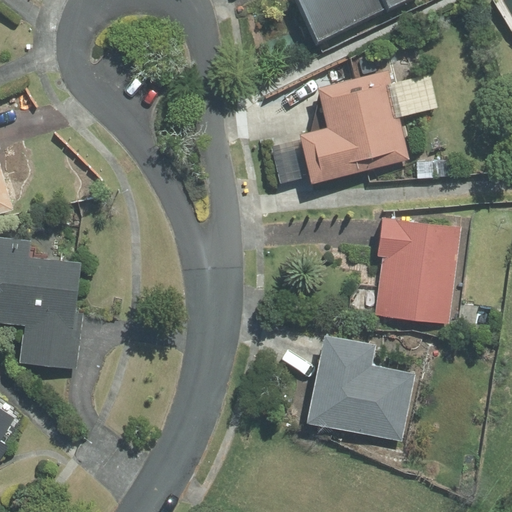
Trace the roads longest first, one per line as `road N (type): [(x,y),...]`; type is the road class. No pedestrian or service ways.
road 1 (residential): [(213,270),(158,167),(78,69),(79,36),(98,9)]
road 2 (residential): [(178,0),(199,21),(209,57),(222,182),(213,270)]
road 3 (residential): [(213,270),(214,339),(201,404),(148,511)]
